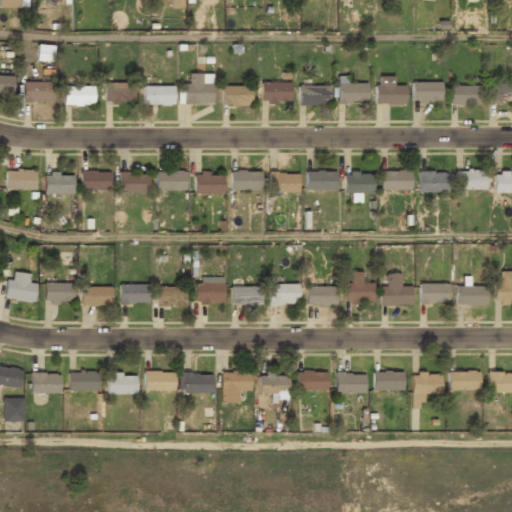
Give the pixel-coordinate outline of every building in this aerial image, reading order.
[(0,0),(0,7),(20,8),(19,0),(0,0)] [(170,0),(170,8),(183,8),(183,0),(170,0)] [(35,61),(52,61),(53,45),(36,44),(35,61)] [(211,104),(210,74),(185,74),(186,85),(179,85),(179,104),(211,104)] [(12,75),(0,75),(0,94),(12,95),(12,75)] [(392,75),(373,75),(373,103),(403,103),(403,85),(392,85),(392,75)] [(365,83),(344,83),(344,77),(335,77),(335,102),(365,102),(365,83)] [(409,101),(439,101),(439,80),(409,80),(409,101)] [(49,83),(21,83),(21,101),(49,101),(49,83)] [(131,103),(131,83),(102,83),(102,103),(131,103)] [(288,83),(258,83),(258,102),(288,102),(288,83)] [(488,101),(511,101),(511,83),(488,83),(488,101)] [(477,84),(447,84),(447,103),(477,103),(477,84)] [(296,104),(326,104),(326,85),(296,85),(296,104)] [(92,106),(92,86),(60,86),(60,106),(92,106)] [(173,86),(140,86),(140,106),(173,106),(173,86)] [(249,105),(249,86),(219,86),(219,105),(249,105)] [(484,169),(453,169),(453,188),(484,188),(484,169)] [(334,170),(303,170),(303,190),(334,190),(334,170)] [(378,190),(409,190),(409,170),(378,170),(378,190)] [(447,191),(447,170),(416,170),(416,191),(447,191)] [(34,190),(34,171),(3,171),(3,190),(34,190)] [(227,171),(227,190),(259,190),(259,171),(227,171)] [(109,172),(79,172),(79,190),(109,190),(109,172)] [(184,190),(184,172),(153,172),(153,190),(184,190)] [(222,193),(222,172),(191,172),(191,193),(222,193)] [(296,192),(296,172),(266,172),(266,192),(296,192)] [(372,172),(342,172),(342,192),(372,192),(372,172)] [(511,193),(511,172),(491,172),(491,193),(511,193)] [(147,193),(147,173),(117,173),(117,193),(147,193)] [(42,174),(42,194),(73,194),(73,174),(42,174)] [(511,271),(498,271),(498,281),(491,281),(491,303),(511,303),(511,271)] [(33,283),(27,283),(27,272),(11,272),(11,279),(3,279),(3,300),(33,300),(33,283)] [(372,302),(372,282),(360,282),(360,272),(343,272),(343,302),(372,302)] [(409,305),(409,286),(398,286),(398,273),(384,273),(384,285),(377,285),(377,305),(409,305)] [(222,282),(192,282),(192,303),(222,303),(222,282)] [(41,303),(71,303),(71,283),(41,283),(41,303)] [(147,284),(117,284),(117,303),(147,303),(147,284)] [(416,284),(416,303),(447,303),(447,284),(416,284)] [(184,285),(153,285),(153,305),(184,305),(184,285)] [(266,285),(266,305),(296,305),(296,285),(266,285)] [(79,305),(109,305),(109,286),(79,286),(79,305)] [(484,305),(484,286),(452,286),(452,305),(484,305)] [(228,305),(258,305),(258,287),(228,287),(228,305)] [(334,287),(303,287),(303,306),(334,306),(334,287)] [(19,367),(0,366),(0,386),(18,387),(19,367)] [(172,391),(172,371),(140,371),(140,391),(172,391)] [(218,371),(218,403),(236,403),(236,391),(248,391),(248,371),(218,371)] [(325,390),(325,371),(294,371),(294,390),(325,390)] [(401,371),(370,371),(370,390),(401,390),(401,371)] [(477,371),(445,371),(445,390),(477,390),(477,371)] [(96,391),(96,372),(66,372),(66,391),(96,391)] [(332,392),(363,392),(363,372),(332,372),(332,392)] [(409,406),(420,406),(420,393),(439,393),(439,372),(409,372),(409,406)] [(511,372),(485,372),(485,392),(511,392),(511,372)] [(211,392),(211,373),(176,373),(176,392),(211,392)] [(28,393),(58,393),(58,374),(28,374),(28,393)] [(134,395),(134,374),(104,374),(104,395),(134,395)] [(257,394),(286,394),(286,375),(257,375),(257,394)] [(1,398),(1,422),(21,422),(21,398),(1,398)]
